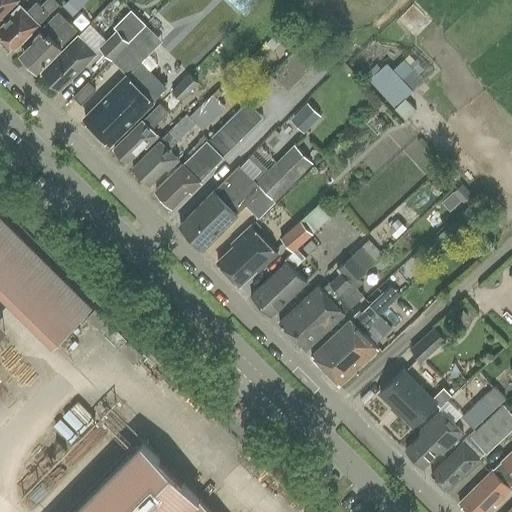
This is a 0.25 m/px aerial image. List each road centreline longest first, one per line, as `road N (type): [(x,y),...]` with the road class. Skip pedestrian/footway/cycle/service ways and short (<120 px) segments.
road 1 (tertiary): [(314,430),(136,250)]
road 2 (residential): [(159,228),(337,406)]
road 3 (residential): [(511,239),(337,406)]
road 4 (residential): [(52,121),(159,228)]
road 5 (tertiary): [(136,250),(30,146)]
road 6 (residential): [(337,406),(442,511)]
